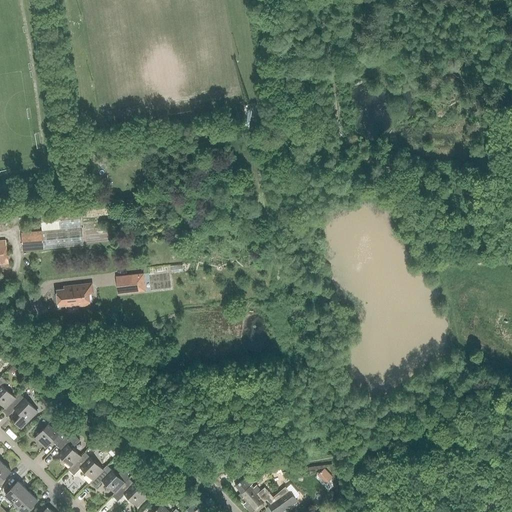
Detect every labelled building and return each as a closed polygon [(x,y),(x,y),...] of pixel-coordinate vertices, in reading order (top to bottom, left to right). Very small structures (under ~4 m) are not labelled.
[(42,231),(43,249),(83,246),(80,209),(40,213),(42,231)] [(43,249),(42,231),(21,233),(23,251),(43,249)] [(143,274),(115,277),(117,295),(145,292),(143,274)] [(67,289),(55,291),(56,308),(64,307),(64,310),(89,307),(88,294),(92,294),(91,284),(67,286),(67,289)] [(0,401),(6,407),(15,397),(3,385),(7,381),(1,375),(0,376),(0,401)] [(37,410),(19,393),(15,397),(6,407),(3,410),(8,415),(15,408),(21,414),(14,421),(21,428),(37,410)] [(51,406),(41,397),(36,403),(46,411),(51,406)] [(57,445),(67,434),(70,431),(71,430),(64,423),(56,431),(48,424),(35,437),(45,447),(52,440),(57,445)] [(71,466),(81,456),(72,447),(79,440),(70,431),(67,434),(57,445),(63,450),(59,454),(71,466)] [(93,478),(102,469),(85,452),(81,456),(71,466),(68,469),(69,470),(70,469),(74,473),(81,466),(93,478)] [(140,463),(135,458),(127,467),(132,472),(140,463)] [(1,461),(0,462),(0,481),(11,470),(1,461)] [(124,482),(129,477),(126,470),(116,473),(107,464),(102,469),(93,478),(90,482),(91,482),(91,481),(96,486),(103,479),(115,491),(124,482)] [(318,473),(326,483),(334,476),(325,467),(318,473)] [(124,482),(115,491),(112,494),(118,500),(125,493),(137,505),(147,495),(129,477),(124,482)] [(244,504),(249,511),(250,511),(267,499),(269,501),(270,503),(267,506),(271,511),(281,511),(297,501),(285,487),(273,497),(264,487),(260,491),(256,486),(253,488),(251,485),(252,484),(246,477),(235,485),(241,492),(237,495),(241,499),(242,497),(246,502),(244,504)] [(15,503),(28,490),(19,481),(6,494),(15,503)] [(28,490),(15,503),(24,511),(25,511),(38,499),(28,490)] [(187,509),(190,511),(199,511),(203,509),(194,501),(187,509)] [(179,511),(175,508),(171,511),(169,511),(161,503),(152,511),(179,511)]
